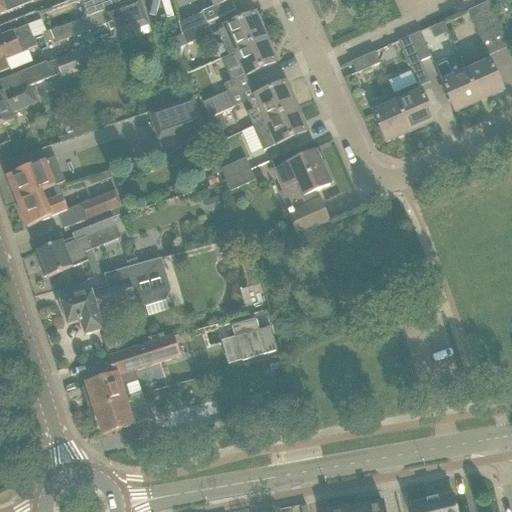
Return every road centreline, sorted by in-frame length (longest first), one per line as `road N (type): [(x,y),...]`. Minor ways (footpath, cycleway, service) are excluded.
road 1 (tertiary): [(115,506),(502,439)]
road 2 (residential): [(402,180),(378,179),(361,167),(290,0)]
road 3 (tertiary): [(70,478),(0,265)]
